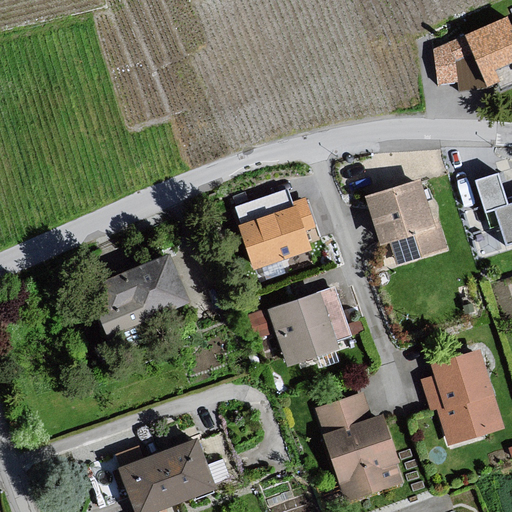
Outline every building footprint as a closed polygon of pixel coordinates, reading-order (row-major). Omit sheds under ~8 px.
[(511,21),(511,19),(507,15),(434,47),(437,83),(457,82),(458,92),(489,87),(511,76),(511,21)] [(496,170),(476,176),(490,225),(501,222),(509,250),(511,248),(511,202),(506,204),(496,170)] [(423,179),(367,198),(391,270),(447,252),(423,179)] [(274,216),(237,228),(253,276),(317,255),(311,238),(318,236),(306,201),(273,212),(274,216)] [(190,305),(172,259),(94,290),(110,336),(190,305)] [(354,350),(334,291),(268,314),(288,373),(354,350)] [(506,431),(479,354),(431,368),(435,380),(421,383),(431,412),(437,413),(447,448),(506,431)] [(361,398),(315,411),(343,508),(405,490),(384,420),(369,424),(361,398)] [(199,443),(119,471),(134,511),(162,511),(216,491),(199,443)]
